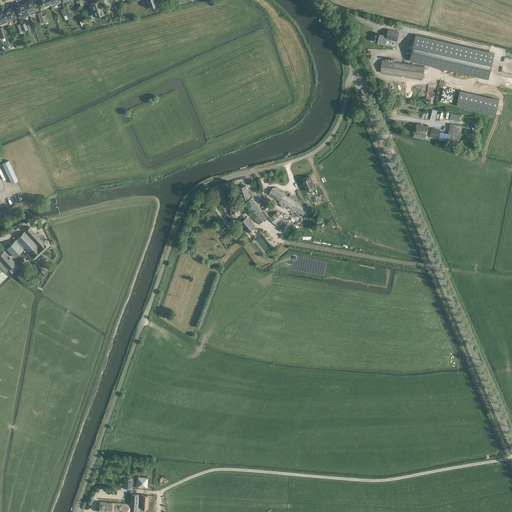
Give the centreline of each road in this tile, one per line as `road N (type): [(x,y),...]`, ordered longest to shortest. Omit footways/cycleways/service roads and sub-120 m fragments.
road 1 (unclassified): [(75,511),(186,202),(217,179),(323,145),(355,74)]
road 2 (tertiary): [(511,442),(355,74)]
road 3 (track): [(136,490),(159,492),(227,468),(387,480),(511,457)]
road 4 (unknown): [(318,3),(405,33),(400,53),(377,64)]
